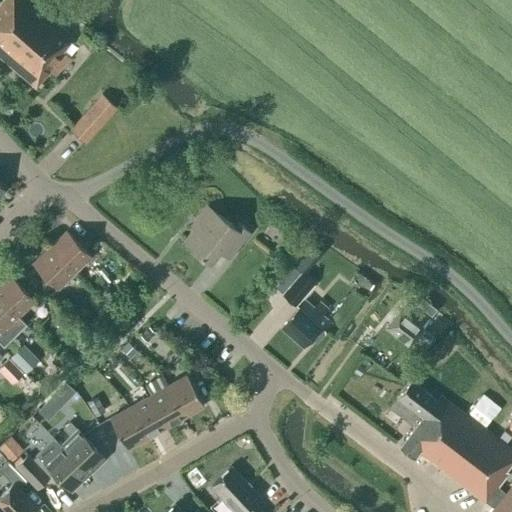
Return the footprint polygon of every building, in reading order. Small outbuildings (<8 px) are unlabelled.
[(0,57),(35,88),(48,73),(53,77),(70,58),(62,51),(73,38),(28,0),(3,0),(0,4),(0,57)] [(100,124),(81,106),(69,119),(88,137),(100,124)] [(124,197),(140,208),(146,199),(131,188),(124,197)] [(237,223),(234,227),(207,206),(199,217),(201,219),(183,242),(208,262),(218,249),(228,257),(248,231),(237,223)] [(91,256),(66,231),(49,247),(74,272),(91,256)] [(33,264),(57,289),(74,272),(49,247),(33,264)] [(297,257),(292,264),(304,274),(310,268),(297,257)] [(281,295),(295,307),(314,285),(300,273),(281,295)] [(35,300),(10,275),(0,284),(0,298),(18,316),(35,300)] [(106,292),(101,297),(110,305),(115,299),(106,292)] [(0,298),(0,343),(3,346),(26,324),(18,316),(0,298)] [(319,326),(326,319),(320,314),(326,307),(318,299),(312,306),(305,300),(298,308),(281,327),(302,346),(310,337),(316,342),(325,332),(319,326)] [(406,302),(385,328),(408,346),(411,343),(421,352),(434,335),(424,327),(429,320),(406,302)] [(148,326),(139,335),(146,342),(155,332),(148,326)] [(118,349),(124,355),(133,347),(127,341),(118,349)] [(23,343),(9,356),(25,372),(38,360),(23,343)] [(161,354),(177,367),(184,357),(168,345),(161,354)] [(8,358),(0,365),(0,370),(12,383),(23,373),(8,358)] [(186,375),(167,385),(184,417),(203,406),(186,375)] [(410,379),(396,396),(423,417),(399,447),(414,459),(419,452),(485,502),(486,502),(493,508),(489,511),(511,511),(511,484),(505,493),(497,487),(508,473),(505,471),(511,461),(511,451),(440,395),(436,399),(410,379)] [(54,393),(37,410),(48,420),(64,402),(75,391),(65,381),(54,393)] [(184,417),(167,385),(148,396),(165,427),(184,417)] [(103,410),(96,396),(86,401),(94,415),(103,410)] [(148,396),(129,407),(146,438),(165,427),(148,396)] [(127,449),(146,438),(129,407),(109,418),(127,449)] [(63,429),(69,436),(60,445),(88,475),(105,458),(70,422),(63,429)] [(0,443),(13,455),(24,442),(10,430),(0,441),(0,443)] [(71,491),(88,475),(60,445),(53,438),(43,447),(36,454),(36,455),(31,459),(49,477),(54,473),(71,491)] [(15,466),(37,489),(49,477),(31,459),(27,454),(15,466)] [(0,495),(0,507),(4,511),(33,511),(37,509),(18,489),(27,481),(8,461),(0,468),(0,471),(12,484),(0,495)] [(210,486),(205,491),(206,492),(211,487),(234,511),(261,511),(252,502),(259,496),(231,466),(210,486)]
